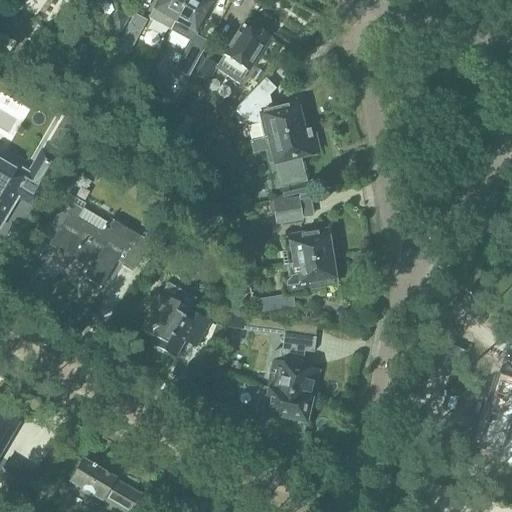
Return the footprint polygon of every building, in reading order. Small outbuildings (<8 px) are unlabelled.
[(170,29),(186,0),(156,0),(147,16),(170,29)] [(210,3),(204,0),(186,0),(170,29),(191,41),(189,45),(201,52),(206,43),(194,36),(203,21),(200,19),(210,3)] [(107,28),(120,35),(129,18),(116,11),(107,28)] [(116,48),(116,49),(126,54),(128,55),(146,21),(134,15),(116,48)] [(219,61),(220,62),(217,66),(206,60),(196,76),(207,83),(215,70),(239,85),(248,72),(271,36),(254,25),(250,30),(242,25),(222,55),(222,56),(219,61)] [(183,83),(201,52),(189,45),(171,76),(174,78),(162,99),(173,106),(185,84),(183,83)] [(106,68),(116,73),(126,54),(116,49),(106,68)] [(267,137),(301,129),(294,100),(292,101),(293,103),(271,108),(268,96),(274,89),(264,79),(234,109),(244,119),(245,120),(246,121),(248,122),(251,123),(253,123),(256,123),(257,123),(261,138),(267,137)] [(301,129),(267,137),(278,187),(304,181),(298,157),(316,153),(310,130),(301,132),(301,129)] [(0,223),(2,220),(17,195),(34,205),(59,160),(42,150),(28,174),(0,157),(0,223)] [(57,229),(48,244),(81,264),(84,257),(93,262),(84,277),(100,286),(114,261),(130,270),(145,246),(155,252),(166,232),(150,223),(142,237),(112,220),(107,228),(102,225),(98,232),(75,218),(80,209),(64,199),(49,224),(57,229)] [(296,199),(271,203),(275,223),(299,219),(296,199)] [(281,253),(283,265),(285,264),(328,258),(324,231),(281,238),(283,252),(281,253)] [(241,273),(256,270),(253,255),(238,257),(241,273)] [(332,285),(328,258),(285,264),(287,278),(277,279),(280,297),(256,300),(258,312),(291,307),(289,295),(302,294),(301,290),(332,285)] [(174,358),(183,342),(196,349),(211,322),(190,311),(196,300),(168,284),(140,331),(154,339),(150,344),(153,346),(152,348),(161,353),(162,351),(174,358)] [(230,329),(243,330),(248,317),(232,315),(230,329)] [(216,325),(208,345),(217,349),(226,329),(216,325)] [(272,362),(267,388),(311,398),(317,370),(304,367),(300,367),(302,359),(296,358),(298,350),(304,352),(313,353),(315,338),(284,334),(283,350),(274,354),(272,362)] [(210,367),(201,390),(216,396),(225,373),(210,367)] [(511,385),(501,382),(478,449),(500,456),(498,461),(511,466),(511,385)] [(261,396),(257,413),(306,423),(311,398),(267,388),(263,387),(261,396)] [(220,431),(221,429),(226,421),(212,413),(208,421),(207,424),(220,431)] [(0,445),(14,422),(0,414),(0,445)] [(111,479),(112,478),(81,460),(69,481),(100,499),(101,498),(124,511),(127,511),(138,495),(111,479)]
